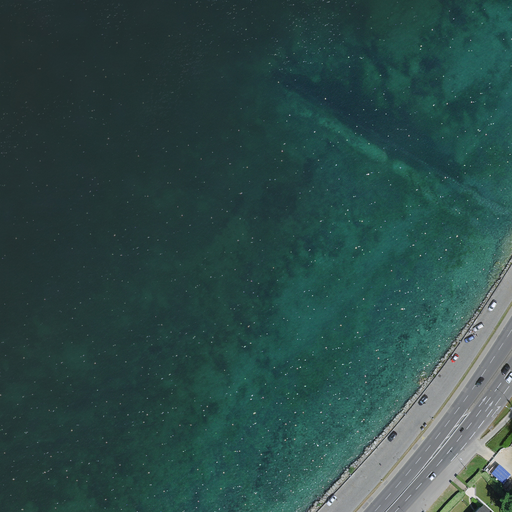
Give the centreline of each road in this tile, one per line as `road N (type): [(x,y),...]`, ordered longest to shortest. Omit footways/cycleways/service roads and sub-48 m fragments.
road 1 (primary): [(511,333),(374,511)]
road 2 (primary): [(395,511),(511,368)]
